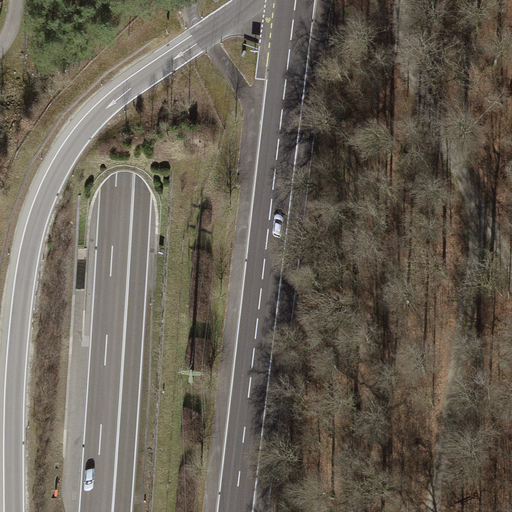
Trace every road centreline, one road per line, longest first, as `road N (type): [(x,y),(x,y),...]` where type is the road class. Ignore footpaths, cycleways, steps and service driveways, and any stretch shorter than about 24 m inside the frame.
road 1 (trunk): [(295,14),(247,15),(181,53),(93,121),(60,168),(36,229),(23,303),(15,511)]
road 2 (trunk): [(105,511),(135,0)]
road 3 (primary): [(236,511),(295,14)]
road 4 (track): [(403,0),(403,70),(480,228),(511,274)]
road 5 (track): [(480,228),(437,511)]
